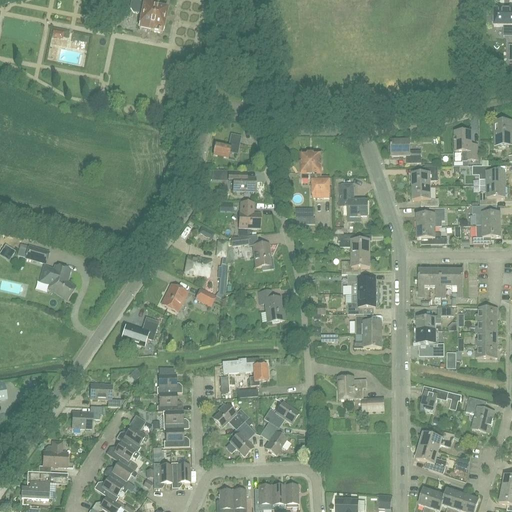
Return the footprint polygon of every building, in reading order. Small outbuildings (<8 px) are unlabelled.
[(144,3),(135,2),(131,5),(130,9),(133,13),(142,15),(139,30),(154,32),(154,33),(160,34),(163,34),(167,11),(157,9),(157,5),(144,3)] [(511,12),(503,13),(503,12),(497,12),(497,13),(488,13),(488,17),(486,17),(486,25),(488,25),(488,29),(511,28),(511,30),(511,39),(511,38),(511,12)] [(64,34),(53,32),(51,40),(62,42),(64,34)] [(511,147),(511,123),(494,124),(495,148),(511,147)] [(477,161),(477,146),(471,146),(471,133),(462,133),(455,133),(455,141),(455,153),(462,153),(462,162),(467,162),(467,161),(477,161)] [(238,155),(239,150),(244,151),(245,147),(240,146),(241,137),(231,135),(228,147),(215,145),(213,156),(228,159),(230,154),(238,155)] [(407,165),(421,164),(421,153),(410,152),(409,143),(391,143),(392,158),(406,158),(407,165)] [(312,200),(330,200),(330,179),(322,179),(322,177),(321,177),(321,155),(300,155),(300,176),(302,176),(302,180),(308,180),(308,176),(312,176),(312,200)] [(479,168),(472,168),(473,177),(479,177),(479,181),(487,181),(487,188),(505,187),(505,174),(492,174),(492,167),(479,168)] [(438,169),(434,169),(426,169),(424,169),(419,169),(419,176),(412,176),(412,189),(430,188),(430,182),(438,182),(438,169)] [(229,172),(218,172),(218,174),(217,181),(229,181),(234,181),(233,192),(254,193),(255,179),(241,178),(241,173),(229,172)] [(367,218),(367,203),(353,202),(353,186),(339,186),(339,207),(348,207),(348,223),(360,223),(360,218),(367,218)] [(505,201),(505,187),(487,188),(487,194),(480,194),(480,207),(493,207),(493,201),(505,201)] [(431,201),(430,188),(412,189),(412,202),(424,202),(425,208),(439,208),(439,201),(431,201)] [(259,230),(260,215),(253,215),(254,205),(241,204),(241,214),(240,214),(239,229),(259,230)] [(482,216),(483,228),(501,228),(500,215),(487,216),(487,209),(473,209),(473,216),(482,216)] [(417,217),(417,229),(435,229),(435,223),(441,223),(441,217),(445,217),(445,210),(430,210),(430,217),(417,217)] [(199,234),(212,240),(214,234),(201,228),(199,234)] [(501,239),(501,228),(483,228),(483,234),(477,234),(477,239),(473,239),(473,246),(488,245),(488,239),(501,239)] [(435,234),(435,229),(417,229),(417,240),(430,240),(430,246),(447,246),(447,240),(441,240),(441,234),(435,234)] [(247,247),(246,238),(230,240),(228,240),(216,233),(216,241),(217,241),(217,242),(216,243),(215,257),(215,258),(216,259),(222,259),(221,266),(227,267),(227,262),(233,262),(232,251),(232,249),(247,247)] [(358,236),(348,236),(342,236),(338,236),(338,243),(341,243),(341,249),(352,249),(352,256),(370,256),(370,242),(358,242),(358,236)] [(269,245),(253,247),(256,269),(263,268),(263,271),(274,270),(273,261),(270,261),(269,255),(270,255),(269,245)] [(1,246),(0,247),(0,257),(7,260),(11,250),(1,246)] [(49,253),(29,247),(25,259),(46,265),(49,253)] [(370,270),(370,256),(352,256),(352,263),(341,263),(341,276),(347,276),(358,276),(358,270),(370,270)] [(209,277),(211,261),(188,257),(185,275),(197,277),(197,276),(209,277)] [(70,271),(55,267),(54,271),(44,268),(42,278),(51,281),(50,284),(52,284),(55,291),(53,292),(67,302),(75,289),(66,283),(70,271)] [(430,288),(430,269),(426,269),(426,272),(419,272),(419,298),(424,298),(424,288),(430,288)] [(441,298),(441,272),(434,272),(434,269),(430,269),(430,288),(436,289),(436,298),(441,298)] [(452,289),(452,269),(448,269),(448,272),(441,272),(441,298),(446,299),(446,289),(452,289)] [(456,269),(452,269),(452,289),(458,289),(457,299),(463,299),(463,272),(456,272),(456,269)] [(363,276),(358,276),(347,276),(347,287),(351,287),(351,296),(376,296),(376,282),(363,282),(363,276)] [(172,286),(162,306),(177,314),(187,294),(172,286)] [(216,298),(200,290),(199,292),(196,298),(196,299),(195,301),(211,309),(212,306),(215,300),(216,298)] [(268,324),(285,322),(283,312),(281,312),(280,299),(272,300),(271,292),(260,293),(261,306),(266,305),(268,324)] [(376,310),(376,296),(351,296),(351,305),(348,305),(348,316),(363,316),(363,310),(376,310)] [(313,308),(313,316),(326,316),(326,307),(313,308)] [(436,332),(436,325),(441,325),(441,318),(452,318),(453,318),(453,310),(452,310),(452,309),(437,310),(437,317),(434,317),(433,320),(417,320),(417,332),(436,332)] [(476,323),(479,323),(498,323),(498,310),(479,310),(479,316),(476,316),(476,323)] [(369,318),(356,318),(356,336),(381,336),(382,324),(369,324),(369,318)] [(153,342),(159,323),(145,319),(142,331),(126,326),(125,328),(124,329),(122,333),(123,335),(121,339),(145,347),(147,341),(153,342)] [(497,335),(498,323),(479,323),(479,329),(476,329),(476,335),(479,335),(497,335)] [(436,346),(436,332),(417,332),(417,346),(429,346),(429,356),(442,356),(442,346),(436,346)] [(497,348),(497,335),(479,335),(479,341),(476,341),(476,348),(479,348),(497,348)] [(381,350),(381,336),(356,336),(364,336),(364,344),(354,344),(354,350),(381,350)] [(497,360),(497,348),(479,348),(479,353),(476,353),(476,360),(497,360)] [(267,382),(266,365),(259,366),(259,359),(247,360),(239,360),(239,362),(222,363),(223,375),(239,374),(254,373),(254,378),(249,379),(250,388),(257,387),(256,383),(267,382)] [(176,376),(169,377),(169,370),(156,369),(157,377),(159,377),(159,388),(157,388),(157,395),(159,395),(176,394),(177,395),(182,395),(182,388),(176,388),(176,376)] [(338,379),(338,391),(339,402),(363,401),(363,391),(366,390),(366,382),(354,382),(354,379),(353,379),(338,379)] [(90,401),(108,402),(107,409),(119,409),(124,402),(111,402),(112,387),(91,386),(90,401)] [(258,398),(257,391),(237,392),(238,400),(258,398)] [(437,401),(447,403),(449,394),(433,391),(432,396),(424,394),(420,414),(425,415),(425,413),(434,415),(437,401)] [(177,407),(177,395),(176,394),(159,395),(159,407),(157,407),(157,414),(165,413),(183,413),(183,406),(177,407)] [(460,403),(462,397),(453,395),(452,401),(460,403)] [(489,436),(495,414),(485,412),(487,404),(470,399),(466,414),(476,416),(472,431),(489,436)] [(384,400),(368,401),(368,413),(384,412),(384,400)] [(264,421),(269,424),(277,429),(283,420),(291,426),(298,415),(283,404),(279,410),(277,408),(274,414),(270,411),(264,421)] [(249,420),(241,411),(237,414),(233,410),(231,411),(227,407),(226,408),(223,406),(218,411),(220,413),(213,420),(222,429),(229,422),(237,430),(249,420)] [(102,417),(102,409),(90,408),(89,415),(73,414),(72,429),(92,431),(93,421),(100,421),(100,416),(102,417)] [(183,424),(183,413),(165,413),(165,425),(163,425),(163,432),(165,431),(183,430),(183,431),(188,431),(188,424),(183,424)] [(129,427),(131,428),(124,438),(120,435),(116,440),(121,443),(135,452),(135,453),(137,454),(141,448),(139,447),(142,442),(145,444),(148,439),(139,433),(145,424),(135,417),(129,427)] [(255,435),(248,428),(253,424),(249,420),(237,430),(231,436),(234,440),(230,444),(225,448),(231,454),(235,450),(243,458),(253,449),(247,443),(255,435)] [(386,429),(385,421),(376,421),(377,429),(386,429)] [(284,434),(277,429),(269,424),(260,437),(270,444),(265,450),(275,457),(286,441),(281,438),(284,434)] [(183,442),(183,431),(183,430),(165,431),(166,443),(164,443),(164,449),(189,449),(189,442),(183,442)] [(364,460),(362,431),(341,432),(343,458),(352,457),(352,460),(364,460)] [(424,436),(420,448),(438,453),(440,447),(451,450),(455,437),(440,433),(438,440),(424,436)] [(140,456),(137,454),(135,453),(135,452),(121,443),(114,453),(110,450),(106,455),(118,463),(118,462),(127,469),(128,468),(131,463),(129,462),(132,458),(136,461),(140,456)] [(67,469),(67,455),(61,454),(62,444),(52,444),(52,448),(48,447),(45,450),(45,453),(44,453),(43,468),(39,468),(39,474),(51,474),(51,468),(67,469)] [(437,460),(438,453),(420,448),(417,461),(431,465),(429,472),(444,476),(447,463),(437,460)] [(137,475),(133,473),(134,472),(128,468),(127,469),(118,462),(118,463),(112,472),(107,469),(103,475),(108,478),(123,487),(123,488),(125,489),(128,483),(127,482),(131,476),(135,479),(137,475)] [(170,465),(171,467),(172,484),(171,484),(171,489),(178,489),(178,484),(190,484),(189,466),(177,466),(177,464),(170,465)] [(171,467),(160,467),(159,465),(153,465),(153,471),(153,480),(154,490),(160,490),(160,484),(171,484),(172,484),(171,467)] [(49,485),(53,485),(54,476),(54,475),(28,473),(27,484),(30,485),(29,490),(22,489),(21,500),(48,502),(49,485)] [(511,478),(505,477),(502,491),(511,493),(511,478)] [(127,491),(125,489),(123,488),(123,487),(108,478),(102,487),(97,484),(93,490),(106,498),(115,504),(118,498),(117,497),(120,492),(124,495),(127,491)] [(143,487),(149,491),(153,485),(147,481),(143,487)] [(285,506),(285,487),(271,488),(271,506),(272,506),(272,511),(285,510),(285,506)] [(298,487),(285,487),(285,506),(298,505),(298,487)] [(271,506),(271,488),(258,488),(258,492),(254,492),(254,511),(262,511),(272,511),(271,506)] [(429,511),(435,494),(424,490),(418,507),(424,509),(423,511),(429,511)] [(452,511),(458,495),(447,491),(445,497),(442,508),(448,509),(446,511),(452,511)] [(511,511),(511,493),(502,491),(499,505),(511,507),(511,508),(511,511)] [(245,511),(246,492),(232,493),(232,511),(245,511)] [(232,511),(232,493),(219,493),(219,501),(216,501),(216,511),(232,511)] [(375,507),(387,508),(388,495),(376,494),(375,507)] [(440,511),(442,508),(445,497),(435,494),(429,511),(434,511),(440,511)] [(463,511),(468,498),(458,495),(452,511),(463,511)] [(118,511),(121,508),(126,511),(127,511),(116,504),(115,504),(106,498),(100,508),(95,505),(92,510),(94,511),(118,511)] [(475,511),(479,502),(468,498),(463,511),(475,511)] [(356,511),(357,503),(336,502),(335,511),(356,511)]
